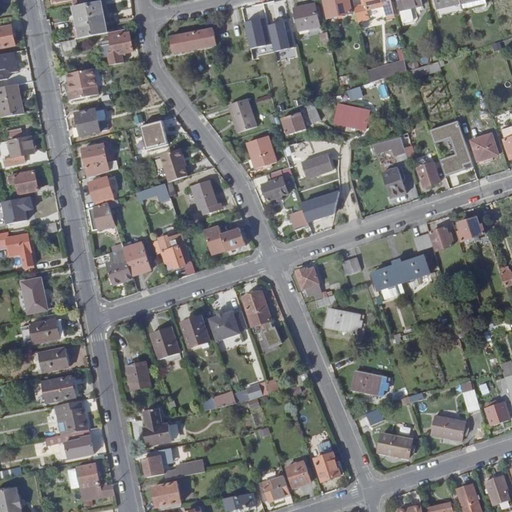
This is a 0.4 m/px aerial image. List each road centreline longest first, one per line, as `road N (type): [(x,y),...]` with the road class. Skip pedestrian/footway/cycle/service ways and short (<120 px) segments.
road 1 (residential): [(94,321),(29,0)]
road 2 (residential): [(274,263),(240,184),(155,72),(146,19)]
road 3 (residential): [(274,263),(511,184)]
road 4 (residential): [(368,494),(274,263)]
road 5 (residential): [(130,511),(94,321)]
road 6 (residential): [(94,321),(274,263)]
road 7 (residential): [(368,494),(511,446)]
